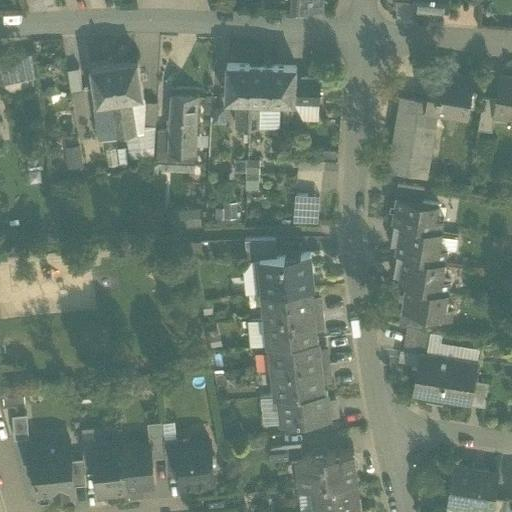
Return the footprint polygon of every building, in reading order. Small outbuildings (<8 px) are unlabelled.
[(9,56),(10,78),(37,76),(36,55),(9,56)] [(137,59),(114,62),(120,98),(125,133),(136,132),(130,97),(143,95),(137,59)] [(114,62),(90,65),(96,103),(94,106),(99,135),(102,138),(125,134),(125,133),(120,98),(114,62)] [(250,64),(227,63),(226,99),(237,99),(236,125),(248,126),(250,64)] [(273,64),(250,64),(248,126),(260,126),(261,100),(271,101),(273,64)] [(296,65),(273,64),(271,101),(294,102),(295,101),(319,101),(320,77),(296,77),(296,65)] [(79,67),(67,69),(71,92),(82,90),(79,67)] [(474,76),(432,69),(427,99),(426,108),(438,110),(467,115),(474,76)] [(511,76),(501,75),(496,98),(495,108),(511,110),(511,76)] [(198,94),(171,93),(169,129),(168,151),(195,153),(198,94)] [(427,99),(400,94),(387,169),(427,176),(438,110),(426,108),(427,99)] [(143,95),(130,97),(136,132),(125,133),(125,134),(129,157),(154,158),(156,120),(154,119),(142,119),(144,97),(143,95)] [(496,98),(484,96),(478,128),(492,130),(494,114),(495,108),(496,98)] [(156,97),(144,97),(142,119),(154,119),(156,97)] [(294,102),(304,121),(318,122),(319,101),(295,101),(294,102)] [(169,129),(157,128),(156,161),(195,163),(195,153),(168,151),(169,129)] [(78,141),(62,144),(66,165),(82,163),(78,141)] [(125,143),(115,144),(117,161),(127,160),(125,143)] [(114,147),(104,148),(107,165),(117,164),(114,147)] [(254,184),(254,156),(232,156),(232,184),(254,184)] [(424,187),(397,183),(395,195),(422,200),(424,187)] [(308,194),(296,193),(294,221),(306,222),(308,194)] [(422,200),(395,195),(391,221),(435,228),(439,203),(422,200)] [(151,204),(138,204),(138,213),(150,214),(151,204)] [(198,208),(174,209),(175,225),(199,223),(198,208)] [(435,228),(391,221),(391,222),(394,222),(392,235),(397,236),(394,252),(445,260),(447,248),(440,247),(443,229),(435,228)] [(276,255),(275,237),(245,238),(247,259),(260,258),(259,257),(276,255)] [(276,255),(259,257),(260,258),(263,291),(311,286),(313,285),(310,251),(276,255)] [(445,260),(394,252),(394,253),(397,253),(395,266),(400,267),(397,283),(449,291),(451,279),(443,278),(445,260)] [(449,291),(397,283),(405,285),(401,310),(428,314),(445,317),(449,291)] [(311,286),(263,291),(264,303),(260,308),(261,317),(299,313),(298,302),(312,300),(311,286)] [(312,300),(298,302),(299,313),(321,311),(320,299),(312,300)] [(428,314),(401,310),(399,323),(407,325),(426,328),(428,314)] [(321,311),(299,313),(300,324),(314,323),(322,322),(321,311)] [(299,313),(261,317),(262,326),(267,329),(268,343),(270,342),(316,338),(314,323),(300,324),(299,313)] [(254,344),(268,343),(267,329),(262,326),(261,317),(252,318),(254,344)] [(426,328),(407,325),(403,349),(420,352),(420,351),(427,352),(431,330),(431,329),(426,328)] [(460,344),(440,340),(442,332),(431,330),(427,352),(420,351),(420,352),(413,393),(469,403),(474,378),(477,360),(475,360),(474,364),(457,361),(460,344)] [(316,338),(270,342),(271,355),(268,360),(269,369),(306,365),(305,354),(319,352),(318,337),(316,338)] [(319,352),(305,354),(306,365),(328,363),(327,351),(319,352)] [(328,363),(306,365),(307,376),(322,375),(329,374),(328,363)] [(306,365),(269,369),(270,377),(274,381),(275,394),(279,394),(323,389),(322,375),(307,376),(306,365)] [(489,381),(474,378),(469,403),(484,405),(489,381)] [(323,389),(279,394),(281,407),(277,412),(278,421),(315,417),(314,405),(329,403),(327,389),(323,389)] [(277,412),(281,407),(279,394),(275,394),(262,396),(265,422),(278,421),(277,412)] [(329,403),(314,405),(315,417),(338,415),(336,403),(329,403)] [(26,413),(12,414),(15,438),(29,436),(26,413)] [(162,420),(147,422),(149,441),(150,441),(152,457),(165,456),(163,437),(164,437),(162,420)] [(94,434),(81,435),(83,457),(85,471),(97,470),(94,442),(95,442),(94,434)] [(69,436),(51,438),(46,445),(29,446),(30,461),(34,465),(37,488),(41,487),(42,499),(63,497),(62,495),(75,494),(74,484),(71,458),(69,436)] [(164,437),(163,437),(165,456),(167,473),(179,472),(176,442),(177,442),(176,436),(164,437)] [(95,442),(94,442),(97,470),(99,494),(127,491),(122,439),(95,442)] [(149,441),(122,444),(122,439),(127,491),(127,486),(154,484),(152,457),(150,441),(149,441)] [(177,442),(176,442),(179,472),(181,486),(214,482),(212,465),(215,461),(214,454),(211,451),(209,439),(177,442)] [(274,458),(297,455),(304,455),(303,444),(273,447),(274,458)] [(353,450),(328,452),(323,449),(315,449),(311,454),(304,455),(297,455),(300,484),(356,479),(353,450)] [(83,457),(71,458),(74,484),(86,483),(85,471),(83,457)] [(499,471),(454,463),(445,511),(490,511),(491,511),(492,511),(495,496),(499,471)] [(356,479),(300,484),(297,485),(299,503),(297,504),(297,511),(324,511),(359,508),(356,479)] [(504,511),(507,498),(495,496),(492,511),(491,511),(490,511),(504,511)]
